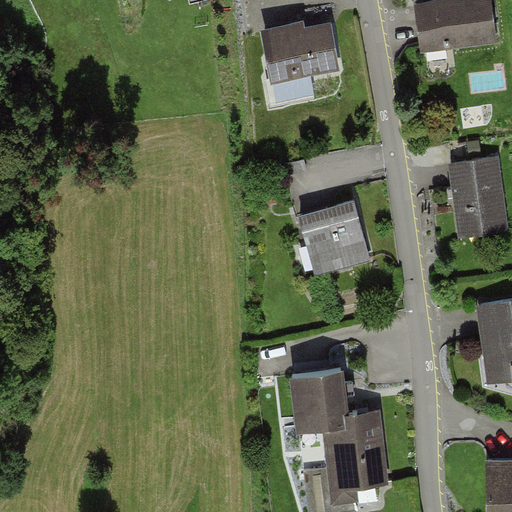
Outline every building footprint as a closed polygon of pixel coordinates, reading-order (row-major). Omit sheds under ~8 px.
[(489,0),(459,0),(419,5),(424,47),(494,38),(489,0)] [(308,71),(337,66),(330,24),(297,30),(296,25),(266,30),(277,94),(311,88),(308,71)] [(497,157),(452,163),(462,234),(506,228),(497,157)] [(363,203),(303,216),(316,277),(376,264),(363,203)] [(511,298),(481,303),(493,382),(511,379),(511,298)] [(300,428),(326,425),(331,466),(305,470),(309,511),(336,511),(357,510),(354,484),(386,481),(378,413),(358,416),(357,411),(346,412),(344,394),(354,393),(352,380),(343,381),(341,367),(293,373),(300,428)] [(511,511),(511,461),(496,462),(497,511),(511,511)]
